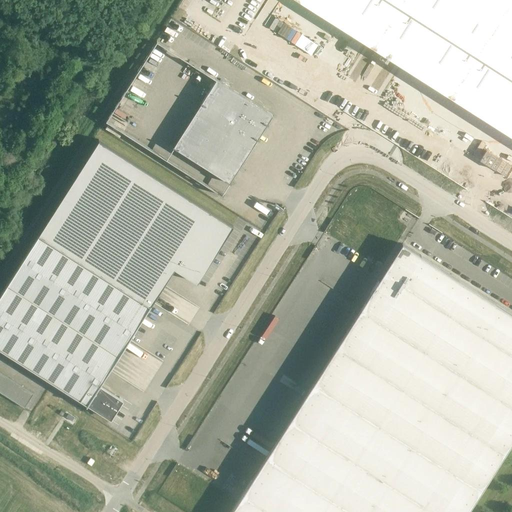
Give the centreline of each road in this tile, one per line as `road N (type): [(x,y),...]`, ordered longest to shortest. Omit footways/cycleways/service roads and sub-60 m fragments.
road 1 (unclassified): [(120,496),(339,157),(382,157),(511,241)]
road 2 (unclassified): [(120,496),(0,418)]
